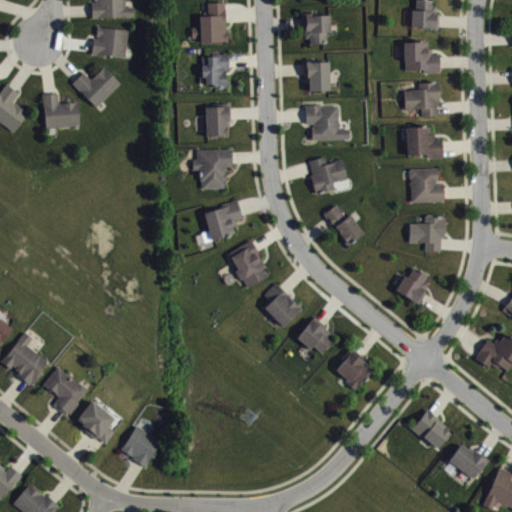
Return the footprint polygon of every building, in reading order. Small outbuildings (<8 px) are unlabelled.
[(95,0),(90,1),(91,16),(133,15),(133,5),(125,5),(124,0),(95,0)] [(200,40),(199,36),(191,36),(191,25),(199,25),(199,14),(207,14),(207,0),(224,0),(224,7),(225,7),(225,28),(227,28),(227,40),(200,40)] [(414,0),(414,8),(411,8),(410,26),(423,26),(423,27),(438,28),(439,12),(436,11),(436,4),(431,3),(431,0),(414,0)] [(301,11),(301,28),(304,29),(304,36),(309,36),(309,41),(325,41),(325,31),(330,31),(329,13),(317,13),(317,11),(301,11)] [(96,25),(95,34),(98,35),(98,37),(92,36),(90,52),(123,56),(128,28),(96,25)] [(402,41),(403,59),(404,59),(404,68),(423,67),(423,71),(439,70),(438,52),(431,53),(431,47),(427,47),(427,40),(402,41)] [(205,82),(204,74),(201,74),(200,55),(208,54),(208,52),(227,52),(228,67),(225,67),(226,85),(212,85),(212,82),(205,82)] [(303,59),(303,74),(305,74),(305,81),(308,81),(308,89),(329,88),(328,60),(320,60),(320,59),(303,59)] [(71,80),(95,105),(119,82),(103,65),(90,77),(82,70),(71,80)] [(403,89),(404,108),(413,108),(413,107),(420,107),(421,114),(437,113),(436,100),(439,99),(439,95),(440,95),(440,84),(438,84),(438,80),(434,80),(434,81),(418,82),(418,87),(409,87),(409,89),(403,89)] [(0,89),(6,82),(18,90),(12,99),(28,111),(13,129),(0,120),(0,89)] [(42,92),(44,126),(78,124),(77,100),(58,101),(57,91),(42,92)] [(204,105),(205,133),(225,133),(225,125),(228,125),(228,119),(230,118),(229,102),(212,102),(212,105),(204,105)] [(304,103),(305,122),(313,122),(313,125),(311,125),(311,138),(349,137),(348,127),(338,127),(337,104),(321,105),(321,102),(304,103)] [(405,125),(406,153),(426,152),(426,156),(443,155),(442,137),(434,137),(434,132),(430,132),(429,124),(405,125)] [(196,148),(196,157),(192,157),(192,168),(199,168),(199,179),(200,179),(200,187),(223,186),(223,178),(225,178),(225,170),(224,170),(224,164),(232,164),(231,147),(196,148)] [(309,159),(312,172),(309,173),(314,191),(334,187),(332,181),(347,177),(341,157),(326,161),(324,155),(309,159)] [(410,200),(444,199),(443,182),(435,182),(435,179),(437,179),(437,166),(410,167),(408,169),(408,176),(410,177),(410,180),(408,180),(408,184),(410,184),(410,200)] [(202,211),(222,206),(221,202),(236,198),(241,216),(234,218),(236,223),(232,224),(234,231),(210,238),(202,211)] [(322,212),(345,244),(362,231),(349,214),(345,217),(336,203),(322,212)] [(409,222),(408,240),(416,241),(416,240),(424,240),(424,249),(440,249),(440,235),(443,235),(444,231),(445,231),(446,220),(444,220),(444,215),(432,215),(431,213),(426,213),(424,215),(424,221),(415,221),(415,222),(409,222)] [(228,251),(231,255),(229,255),(237,267),(233,269),(239,278),(242,277),(247,285),(267,273),(261,265),(264,263),(257,252),(258,251),(250,238),(228,251)] [(394,288),(403,273),(406,275),(412,266),(426,274),(424,279),(428,281),(424,288),(426,289),(418,303),(394,288)] [(263,292),(275,281),(293,299),(294,298),(301,305),(281,324),(263,306),(270,299),(263,292)] [(511,294),(501,308),(511,316),(511,294)] [(314,314),(312,317),(311,317),(306,322),(307,322),(296,336),(303,342),(302,343),(308,348),(312,344),(320,351),(331,338),(326,335),(329,331),(323,327),(325,324),(314,314)] [(0,317),(11,327),(0,341),(0,317)] [(23,330),(0,360),(9,367),(12,364),(16,366),(14,368),(20,373),(19,375),(27,383),(29,381),(31,383),(41,371),(38,369),(45,359),(26,343),(31,336),(23,330)] [(474,357),(479,351),(477,350),(486,337),(492,341),(495,337),(499,339),(504,332),(511,337),(511,361),(507,369),(499,364),(497,367),(490,362),(488,366),(474,357)] [(335,368),(343,359),(340,357),(350,345),(364,356),(362,358),(374,368),(360,383),(359,383),(354,389),(345,382),(347,379),(335,368)] [(42,384),(57,365),(77,382),(79,382),(84,386),(85,389),(76,400),(79,402),(70,412),(68,411),(66,413),(52,403),(58,395),(48,387),(47,388),(42,384)] [(81,422),(76,417),(91,399),(113,416),(107,424),(113,430),(104,441),(98,436),(96,438),(80,425),(81,424),(80,423),(81,422)] [(410,427),(426,408),(445,423),(443,426),(450,432),(446,438),(444,437),(437,447),(422,435),(422,436),(410,427)] [(120,447),(135,424),(160,439),(145,465),(132,457),(133,454),(132,453),(131,455),(120,447)] [(447,459),(470,476),(476,470),(478,471),(489,458),(475,447),(473,449),(469,445),(467,447),(460,442),(447,459)] [(0,463),(0,497),(10,484),(11,485),(22,473),(9,464),(4,470),(2,468),(4,466),(0,463)] [(481,504),(498,466),(511,471),(509,478),(511,479),(511,505),(495,499),(491,507),(481,504)] [(28,482),(12,501),(25,511),(49,511),(57,503),(45,493),(44,495),(28,482)]
